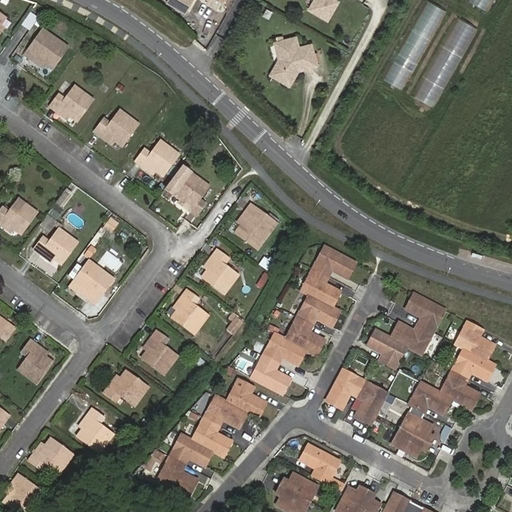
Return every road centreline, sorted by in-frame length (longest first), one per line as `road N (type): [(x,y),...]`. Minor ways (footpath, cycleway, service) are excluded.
road 1 (tertiary): [(89,0),(191,72),(358,223),(408,250),(511,283)]
road 2 (residential): [(0,107),(183,248),(123,330),(95,339)]
road 3 (residential): [(95,339),(0,471)]
road 4 (residential): [(386,282),(301,419)]
road 5 (residential): [(301,419),(441,491)]
road 6 (residential): [(301,419),(280,429),(209,511)]
